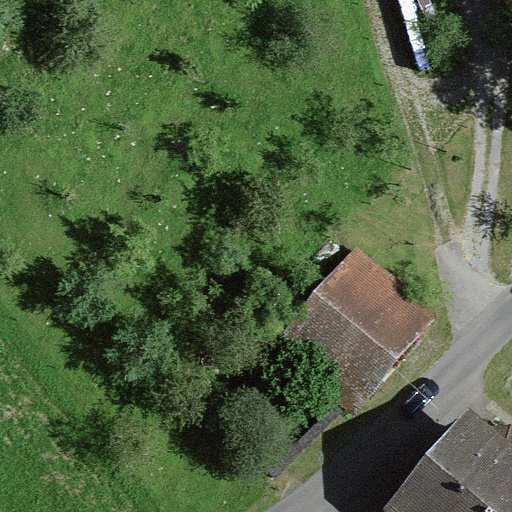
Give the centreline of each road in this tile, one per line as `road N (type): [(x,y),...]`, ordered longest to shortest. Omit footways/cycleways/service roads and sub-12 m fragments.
road 1 (track): [(377,0),(448,249),(497,329)]
road 2 (unclassified): [(290,511),(511,315)]
